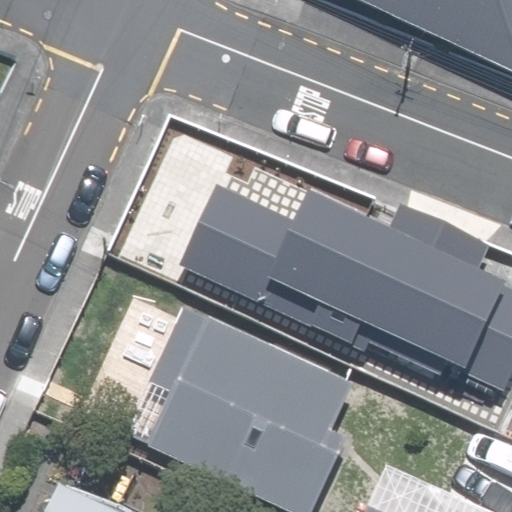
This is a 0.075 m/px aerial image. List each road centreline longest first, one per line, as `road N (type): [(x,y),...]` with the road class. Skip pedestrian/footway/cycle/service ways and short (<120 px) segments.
road 1 (residential): [(134,7),(511,150)]
road 2 (residential): [(134,7),(0,295)]
